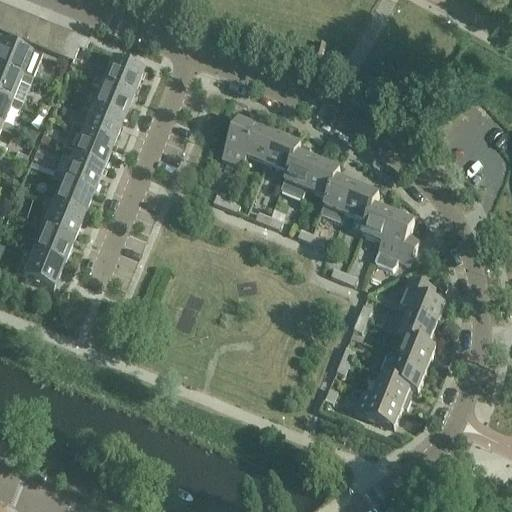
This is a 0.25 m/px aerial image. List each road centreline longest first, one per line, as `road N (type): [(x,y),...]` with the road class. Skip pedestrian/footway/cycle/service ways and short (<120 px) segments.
road 1 (residential): [(359,511),(440,451),(467,402),(482,327),(467,247),(442,200),(387,149),(325,112),(189,56)]
road 2 (residential): [(102,273),(189,56)]
road 3 (residential): [(189,56),(50,0)]
